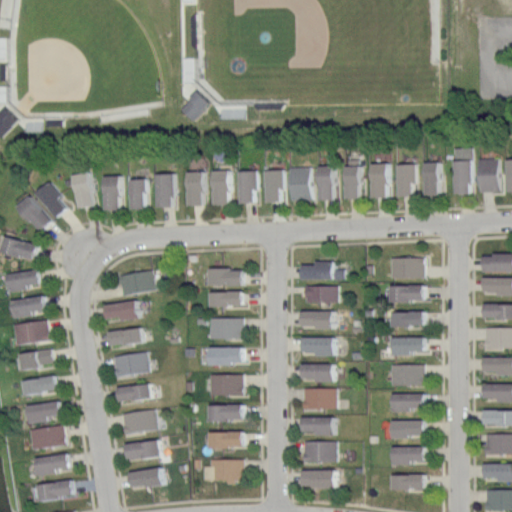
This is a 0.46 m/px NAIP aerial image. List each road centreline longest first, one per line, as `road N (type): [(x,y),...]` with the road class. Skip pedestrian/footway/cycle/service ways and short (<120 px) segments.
road 1 (residential): [(511,222),(154,237),(88,262)]
road 2 (residential): [(457,511),(462,225)]
road 3 (residential): [(273,511),(276,234)]
road 4 (residential): [(88,262),(111,511)]
